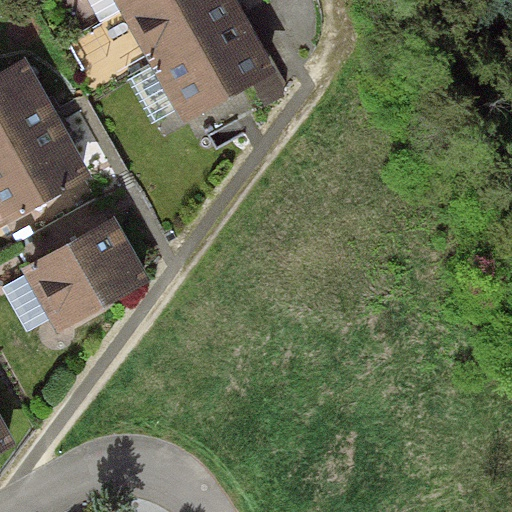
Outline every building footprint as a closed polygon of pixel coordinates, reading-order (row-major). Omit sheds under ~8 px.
[(114,0),(126,19),(160,0),(114,0)] [(235,0),(162,0),(127,20),(157,75),(249,24),(235,0)] [(250,24),(158,75),(189,130),(281,79),(250,24)] [(27,66),(0,81),(0,153),(58,121),(27,66)] [(58,123),(0,155),(0,227),(89,178),(58,123)] [(116,228),(24,279),(55,334),(147,283),(116,228)] [(0,457),(10,452),(0,432),(0,457)]
